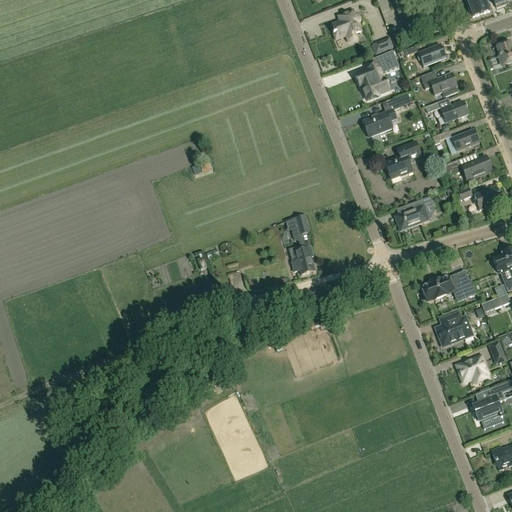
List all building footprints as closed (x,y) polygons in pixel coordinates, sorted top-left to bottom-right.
[(466,0),(473,18),(489,12),(485,1),(484,0),(466,0)] [(505,6),(504,4),(510,2),(509,0),(492,0),(495,7),(496,9),(505,6)] [(365,9),(368,22),(377,20),(374,7),(365,9)] [(357,35),(357,34),(360,33),(356,24),(358,23),(356,16),(354,17),(352,12),(338,17),(340,23),(332,26),(334,33),(332,34),(335,41),(339,39),(344,37),(346,41),(346,42),(348,43),(348,44),(350,45),(351,45),(353,44),(354,44),(355,43),(356,42),(357,41),(358,39),(358,37),(357,35)] [(375,57),(393,50),(393,49),(394,49),(390,39),(373,45),(373,46),(371,46),(375,57)] [(511,50),(509,43),(497,48),(503,66),(511,62),(511,50)] [(423,68),(445,59),(440,46),(418,55),(423,68)] [(405,58),(417,53),(415,47),(403,52),(405,58)] [(378,67),(368,71),(366,71),(367,72),(355,77),(366,102),(377,97),(377,96),(389,91),(384,80),(383,80),(381,75),(398,68),(392,53),(382,57),(385,64),(378,67)] [(491,62),(493,71),(502,68),(500,60),(491,62)] [(437,80),(434,73),(420,78),(425,91),(431,88),(434,97),(441,94),(443,98),(457,93),(456,88),(457,87),(452,74),(437,80)] [(385,113),(362,122),(366,130),(369,139),(371,138),(374,147),(382,144),(378,135),(393,129),(392,126),(390,123),(397,120),(393,112),(400,109),(411,104),(409,98),(407,95),(396,99),(385,103),(388,112),(385,113)] [(445,124),(468,116),(462,102),(440,111),(445,124)] [(427,114),(439,109),(437,104),(425,108),(427,114)] [(479,144),(473,131),(451,139),(456,153),(479,144)] [(435,146),(439,144),(439,142),(450,137),(448,132),(432,138),(435,146)] [(400,178),(412,173),(407,160),(420,155),(415,142),(396,150),(399,157),(384,164),(390,180),(399,176),(400,178)] [(467,181),(490,172),(484,159),(462,168),(467,181)] [(209,162),(202,164),(204,171),(212,169),(209,162)] [(447,165),(444,166),(444,167),(443,167),(446,174),(459,169),(456,162),(447,165)] [(479,211),(502,202),(496,187),(473,196),(479,211)] [(461,202),(472,197),(468,189),(457,193),(457,194),(455,195),(458,203),(460,201),(461,202)] [(398,216),(394,218),(400,232),(428,221),(423,207),(432,204),(429,197),(406,206),(408,212),(398,216)] [(295,249),(289,251),(292,263),(291,263),(294,273),(300,271),(301,276),(315,273),(311,259),(313,259),(307,235),(310,234),(306,217),(300,218),(295,220),(301,243),(303,249),(296,251),(295,249)] [(504,284),(508,293),(511,291),(511,250),(502,254),(503,256),(492,260),(498,274),(500,273),(504,284)] [(238,297),(250,293),(244,273),(232,277),(238,297)] [(461,293),(455,276),(448,279),(448,278),(441,281),(441,280),(427,285),(427,286),(421,289),(426,303),(433,300),(433,301),(447,296),(447,294),(453,292),(454,296),(461,293)] [(462,286),(467,299),(476,295),(471,282),(462,286)] [(506,296),(503,289),(495,292),(498,299),(506,296)] [(507,296),(491,302),(495,310),(510,304),(507,296)] [(496,324),(511,319),(507,306),(491,312),(496,324)] [(482,308),(477,310),(482,320),(487,318),(482,308)] [(459,313),(439,321),(441,326),(434,329),(442,350),(474,337),(466,317),(461,319),(459,313)] [(331,327),(327,315),(313,320),(315,327),(319,326),(321,331),(331,327)] [(495,366),(506,362),(499,342),(488,346),(495,366)] [(471,387),(489,380),(486,374),(480,357),(457,366),(464,383),(469,381),(471,387)] [(478,405),(473,407),(479,423),(481,422),(499,415),(501,414),(498,404),(501,403),(500,400),(504,398),(503,395),(511,391),(511,392),(511,382),(484,393),(487,401),(478,405)] [(511,445),(501,450),(500,447),(491,451),(499,471),(502,470),(501,467),(507,465),(508,467),(511,466),(511,445)]
